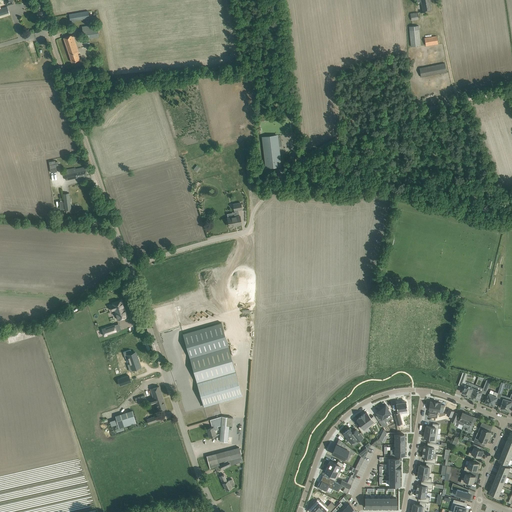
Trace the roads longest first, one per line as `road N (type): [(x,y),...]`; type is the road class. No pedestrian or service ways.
road 1 (tertiary): [(129,268),(36,0)]
road 2 (track): [(511,87),(354,131),(300,163),(264,198)]
road 3 (tertiary): [(216,511),(129,268)]
road 4 (residential): [(300,511),(319,449),(340,420),(373,397),(424,390)]
road 5 (unclassified): [(129,268),(243,233),(264,198)]
road 6 (residential): [(403,511),(424,390)]
